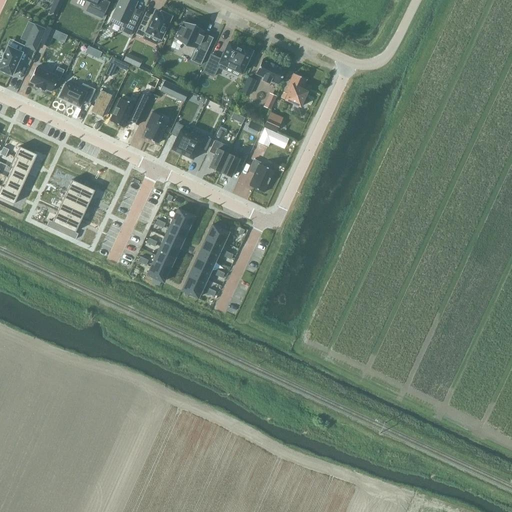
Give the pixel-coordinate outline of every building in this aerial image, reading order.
[(54,0),(53,4),(49,12),(48,12),(56,16),(57,15),(56,15),(63,0),(54,0)] [(85,0),(91,2),(87,12),(101,18),(109,0),(85,0)] [(119,0),(117,6),(111,17),(122,22),(118,30),(130,36),(141,12),(141,11),(140,14),(133,11),(137,2),(133,0),(119,0)] [(146,13),(135,35),(143,39),(146,32),(160,39),(170,17),(161,13),(160,14),(155,12),(153,16),(146,13)] [(204,33),(182,23),(175,38),(196,48),(190,61),(200,65),(213,38),(206,35),(205,36),(202,35),(204,33)] [(35,25),(25,47),(35,52),(46,30),(35,25)] [(211,55),(203,72),(213,77),(220,63),(241,73),(246,62),(249,63),(252,55),(250,54),(251,51),(242,47),(241,49),(228,43),(221,60),(211,55)] [(0,70),(11,75),(10,76),(11,76),(12,75),(21,54),(22,54),(22,53),(21,53),(8,47),(7,46),(7,47),(4,53),(3,55),(1,61),(0,61),(0,62),(0,70)] [(81,52),(76,63),(98,73),(103,62),(81,52)] [(127,54),(123,61),(139,69),(142,61),(127,54)] [(113,57),(105,74),(111,77),(116,66),(119,60),(113,57)] [(284,71),(285,70),(262,60),(256,74),(263,78),(262,80),(269,84),(270,81),(278,85),(284,71)] [(129,65),(121,82),(133,87),(135,82),(141,84),(146,73),(129,65)] [(36,67),(29,82),(35,85),(34,87),(44,91),(45,89),(51,92),(57,79),(60,80),(64,70),(57,67),(54,75),(36,67)] [(174,81),(177,74),(164,69),(161,76),(174,81)] [(192,73),(189,80),(194,83),(198,76),(192,73)] [(293,74),(285,93),(287,94),(284,100),(300,108),(307,92),(302,89),(306,80),(293,74)] [(249,95),(256,81),(248,78),(242,91),(249,95)] [(164,82),(161,90),(174,96),(177,88),(164,82)] [(65,83),(58,98),(79,108),(82,102),(88,105),(94,90),(83,85),(80,90),(65,83)] [(101,91),(91,112),(96,115),(96,114),(97,114),(97,115),(102,118),(112,96),(112,95),(107,93),(107,94),(107,93),(107,94),(105,93),(106,93),(106,92),(101,90),(101,91)] [(120,98),(109,121),(124,128),(127,121),(137,125),(150,98),(139,93),(134,105),(120,98)] [(149,124),(143,137),(158,144),(166,126),(159,122),(161,118),(162,117),(152,112),(151,113),(152,113),(147,123),(149,124)] [(233,113),(230,119),(242,124),(245,118),(233,113)] [(276,132),(281,123),(268,117),(264,126),(276,132)] [(171,149),(170,150),(171,150),(181,154),(181,155),(191,135),(181,130),(182,126),(176,123),(171,134),(177,137),(171,149)] [(219,130),(216,137),(222,140),(225,133),(219,130)] [(191,135),(181,155),(182,155),(191,159),(192,160),(193,159),(198,147),(205,150),(210,139),(203,136),(201,139),(191,135)] [(219,172),(228,154),(222,151),(225,146),(214,141),(209,152),(214,155),(209,167),(219,172)] [(19,146),(14,157),(16,157),(32,165),(36,155),(19,146)] [(228,154),(219,172),(230,177),(236,165),(242,167),(247,156),(236,151),(234,157),(228,154)] [(16,157),(12,167),(27,175),(32,165),(16,157)] [(249,186),(264,193),(274,171),(259,164),(260,163),(254,160),(248,171),(254,174),(249,186)] [(12,167),(7,177),(23,184),(27,175),(12,167)] [(7,177),(3,187),(18,194),(23,184),(7,177)] [(71,180),(66,190),(78,196),(83,185),(71,180)] [(83,185),(78,196),(89,201),(94,190),(83,185)] [(0,186),(0,187),(0,198),(13,204),(18,194),(3,187),(0,186)] [(66,190),(61,201),(73,206),(78,196),(66,190)] [(78,196),(73,206),(85,212),(89,201),(78,196)] [(61,201),(57,211),(68,217),(73,206),(61,201)] [(73,206),(68,217),(80,222),(85,212),(73,206)] [(173,219),(189,226),(194,216),(177,209),(173,219)] [(57,211),(52,222),(53,222),(56,224),(60,226),(63,227),(68,217),(57,211)] [(68,217),(63,227),(67,229),(70,230),(74,232),(75,233),(80,222),(68,217)] [(169,228),(185,236),(189,226),(173,219),(169,228)] [(212,225),(207,235),(223,242),(228,232),(212,225)] [(169,228),(164,237),(180,245),(185,236),(169,228)] [(219,252),(223,242),(207,235),(203,244),(219,252)] [(160,247),(176,254),(180,245),(164,237),(160,247)] [(203,244),(199,253),(215,261),(219,252),(203,244)] [(172,263),(176,254),(160,247),(156,256),(172,263)] [(211,270),(215,261),(199,253),(194,263),(211,270)] [(151,265),(168,273),(172,263),(156,256),(151,265)] [(190,272),(206,279),(211,270),(194,263),(190,272)] [(168,273),(151,265),(147,275),(163,282),(168,273)] [(186,281),(202,289),(206,279),(190,272),(186,281)] [(186,281),(181,291),(197,298),(202,289),(186,281)]
